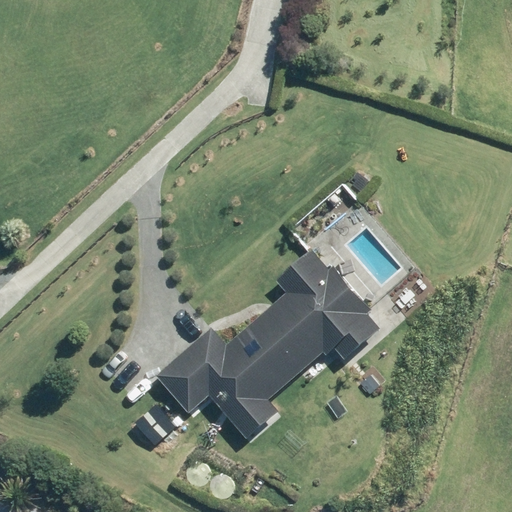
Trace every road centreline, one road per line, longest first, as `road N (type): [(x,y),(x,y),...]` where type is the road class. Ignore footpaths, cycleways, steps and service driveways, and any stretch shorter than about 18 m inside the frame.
road 1 (track): [(283,0),(239,92),(0,309)]
road 2 (track): [(138,366),(157,332),(145,178)]
